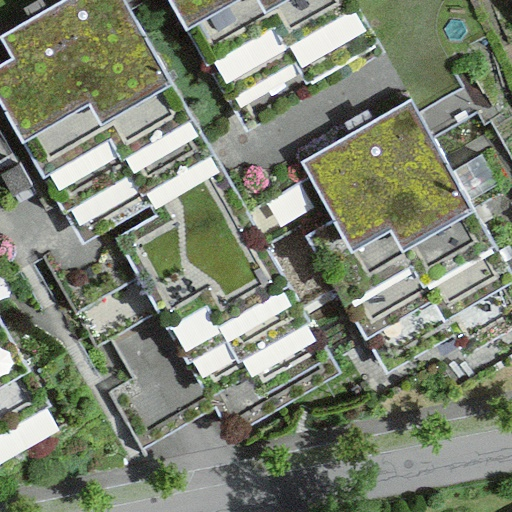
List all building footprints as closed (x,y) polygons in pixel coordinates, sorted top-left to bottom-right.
[(0,140),(19,172),(159,89),(105,0),(55,0),(0,33),(0,140)] [(156,0),(184,52),(284,0),(156,0)] [(319,0),(284,0),(184,52),(203,89),(331,22),(319,0)] [(511,0),(494,0),(511,38),(511,0)] [(355,68),(331,22),(203,89),(227,135),(355,68)] [(180,125),(159,89),(19,172),(41,208),(180,125)] [(285,171),(337,266),(453,202),(401,107),(285,171)] [(205,166),(180,125),(41,208),(66,250),(205,166)] [(178,366),(279,305),(204,183),(103,244),(178,366)] [(453,202),(337,266),(361,309),(477,245),(453,202)] [(497,281),(477,245),(361,309),(380,345),(497,281)] [(511,338),(511,308),(497,281),(380,345),(392,366),(416,353),(432,382),(511,338)] [(197,398),(298,337),(279,305),(178,366),(197,398)] [(221,437),(322,376),(298,337),(197,398),(221,437)] [(0,445),(22,434),(7,405),(0,408),(0,445)]
